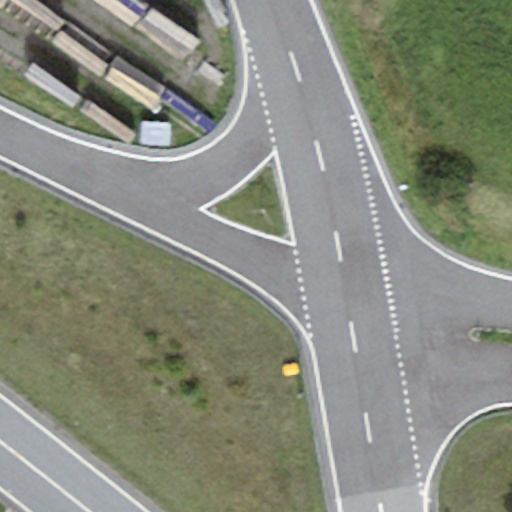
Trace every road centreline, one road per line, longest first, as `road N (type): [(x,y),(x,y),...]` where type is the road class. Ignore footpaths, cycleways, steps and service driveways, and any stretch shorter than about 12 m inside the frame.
road 1 (primary): [(266,0),(271,99),(251,145),(234,162),(155,188),(87,176)]
road 2 (tertiary): [(267,0),(301,108),(343,303)]
road 3 (primary): [(343,303),(87,176)]
road 4 (unclassified): [(511,306),(412,296),(343,303)]
road 5 (unclassified): [(359,392),(511,379)]
road 6 (tertiary): [(359,392),(380,511)]
